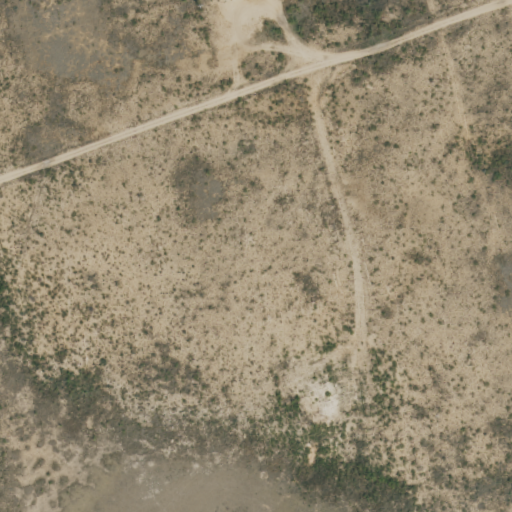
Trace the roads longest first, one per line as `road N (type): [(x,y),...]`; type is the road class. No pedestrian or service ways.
road 1 (track): [(506,0),(0,169)]
road 2 (track): [(286,0),(439,438)]
